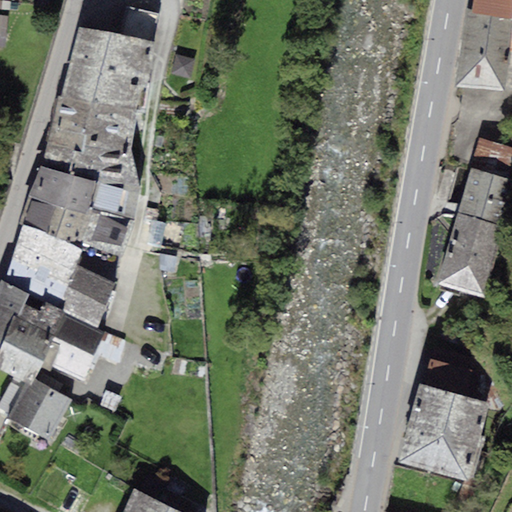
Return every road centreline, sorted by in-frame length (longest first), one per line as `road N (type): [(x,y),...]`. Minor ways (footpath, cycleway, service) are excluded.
road 1 (primary): [(364,511),(453,0)]
road 2 (residential): [(0,265),(79,0)]
